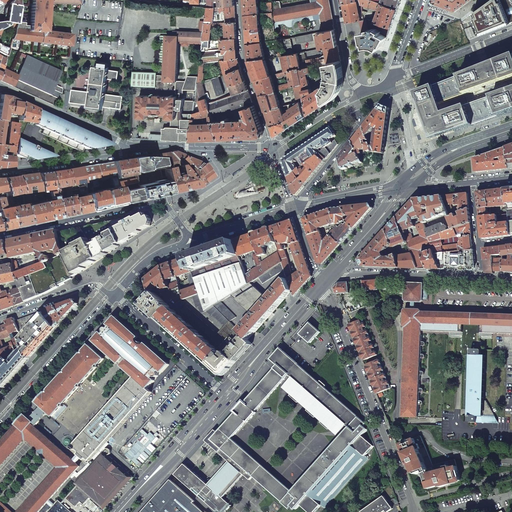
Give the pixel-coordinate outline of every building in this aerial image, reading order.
[(12,0),(10,3),(9,9),(8,15),(6,21),(3,21),(0,21),(0,29),(1,29),(6,27),(9,26),(9,22),(17,24),(17,22),(20,7),(20,5),(20,0),(12,0)] [(15,29),(12,39),(25,40),(70,46),(72,34),(46,31),(49,3),(78,4),(78,0),(32,0),(30,23),(17,22),(17,24),(15,29)] [(273,12),(274,22),(321,13),(322,22),(321,24),(322,26),(323,27),(324,31),(335,29),(334,23),(329,0),(310,0),(312,3),(307,4),(307,2),(303,3),(303,5),(281,9),(280,1),(272,2),(273,12)] [(344,9),(346,23),(359,21),(364,20),(363,17),(360,18),(358,3),(361,2),(361,0),(358,1),(343,4),(344,9)] [(363,17),(364,20),(366,20),(368,19),(370,20),(373,13),(367,12),(369,7),(380,10),(382,3),(374,0),(360,0),(361,0),(361,2),(362,4),(362,13),(363,17)] [(374,0),(382,3),(398,9),(400,0),(374,0)] [(433,0),(434,2),(456,10),(469,0),(433,0)] [(511,0),(491,0),(474,13),(475,16),(482,34),(511,22),(511,0)] [(398,9),(382,3),(380,10),(376,20),(376,21),(385,25),(391,27),(398,9)] [(244,13),(244,16),(259,14),(258,4),(244,5),(244,13)] [(219,6),(220,11),(225,11),(225,21),(226,21),(226,23),(236,22),(236,20),(235,5),(219,6)] [(207,8),(205,22),(212,23),(213,23),(214,15),(215,7),(214,7),(207,8)] [(268,23),(268,25),(274,25),(274,22),(273,12),(267,13),(264,13),(264,20),(271,19),(272,22),(268,23)] [(245,27),(246,29),(260,27),(259,14),(244,16),(245,27)] [(359,21),(361,33),(368,32),(368,30),(366,20),(364,20),(359,21)] [(212,26),(212,23),(205,22),(204,32),(203,40),(209,40),(210,40),(212,26)] [(225,23),(226,36),(223,36),(223,37),(224,39),(236,38),(236,31),(236,22),(226,23),(225,23)] [(382,33),(388,35),(391,27),(385,25),(382,33)] [(246,36),(247,45),(262,42),(260,27),(246,29),(246,36)] [(0,52),(7,56),(9,48),(0,44),(0,31),(1,29),(0,29),(0,52)] [(324,31),(317,33),(317,34),(319,34),(322,49),(324,48),(338,45),(336,37),(335,29),(324,31)] [(364,44),(365,48),(370,47),(374,48),(377,49),(378,50),(380,46),(381,47),(387,37),(380,33),(381,32),(377,29),(373,29),(368,30),(368,32),(361,33),(363,44),(364,44)] [(179,40),(203,41),(203,40),(204,32),(174,31),(171,33),(171,36),(179,36),(179,40)] [(316,33),(295,37),(297,44),(317,39),(316,33)] [(171,36),(167,36),(166,65),(165,75),(157,75),(157,87),(157,89),(176,89),(176,81),(177,81),(179,40),(179,36),(171,36)] [(221,49),(237,48),(237,47),(236,38),(224,39),(221,39),(221,49)] [(287,39),(282,39),(284,53),(285,56),(289,55),(293,54),(290,38),(287,39)] [(262,42),(247,45),(248,52),(249,60),(265,58),(262,42)] [(338,45),(324,48),(326,58),(327,63),(341,61),(340,55),(338,45)] [(227,55),(229,55),(229,59),(238,58),(237,52),(237,48),(221,49),(219,50),(220,56),(223,55),(227,55)] [(219,50),(208,50),(202,51),(200,63),(204,63),(221,60),(224,60),(223,55),(220,56),(219,50)] [(293,54),(289,55),(292,70),(299,68),(300,69),(310,67),(317,65),(327,63),(326,58),(320,59),(320,58),(307,60),(305,52),(293,54)] [(16,79),(50,95),(55,85),(61,71),(26,55),(17,75),(16,79)] [(282,56),(285,72),(289,71),(292,70),(289,55),(285,56),(282,56)] [(511,56),(496,62),(488,65),(477,69),(458,77),(433,86),(415,93),(422,111),(424,115),(433,139),(454,132),(472,125),(498,116),(511,111),(511,56)] [(221,60),(225,74),(227,74),(241,68),(238,60),(238,58),(229,59),(224,60),(221,60)] [(265,58),(249,60),(250,64),(256,80),(270,76),(265,58)] [(329,75),(327,85),(323,91),(325,103),(331,99),(334,97),(336,95),(337,94),(339,92),(340,89),(341,87),(342,83),(343,79),(343,74),(341,61),(327,63),(329,75)] [(72,89),(70,102),(73,102),(95,105),(101,106),(101,110),(103,110),(104,106),(122,108),(123,103),(123,96),(105,94),(108,78),(118,80),(119,71),(109,69),(109,67),(95,65),(92,92),(72,89)] [(317,65),(310,67),(311,76),(312,79),(320,78),(317,65)] [(303,84),(305,97),(322,87),(322,86),(310,88),(307,77),(311,76),(310,67),(300,69),(303,84)] [(227,74),(231,86),(245,80),(245,79),(241,68),(227,74)] [(303,84),(300,69),(299,68),(292,70),(289,71),(291,82),(278,86),(279,89),(278,89),(278,90),(295,86),(303,84)] [(10,72),(3,69),(1,73),(0,76),(0,80),(3,82),(5,83),(10,72)] [(132,86),(157,87),(157,75),(157,72),(133,71),(132,86)] [(17,75),(10,72),(5,83),(9,85),(12,86),(16,79),(17,75)] [(257,83),(261,95),(277,91),(276,89),(272,75),(270,76),(256,80),(257,83)] [(198,84),(198,76),(188,76),(186,81),(177,81),(176,81),(176,89),(177,89),(177,93),(180,93),(180,95),(183,95),(183,93),(184,93),(184,90),(197,90),(197,83),(198,84)] [(211,79),(217,96),(219,96),(224,94),(218,77),(211,79)] [(50,95),(16,79),(12,86),(53,105),(56,98),(56,97),(58,92),(60,93),(61,93),(62,88),(55,85),(50,95)] [(231,86),(234,95),(248,89),(246,83),(245,80),(231,86)] [(197,90),(195,102),(195,103),(200,101),(202,110),(210,108),(208,103),(202,82),(198,84),(197,83),(197,90)] [(305,97),(303,84),(295,86),(298,102),(301,101),(305,100),(305,97)] [(305,100),(308,114),(325,103),(323,91),(322,87),(305,97),(305,100)] [(228,97),(233,109),(253,102),(248,89),(234,95),(228,97)] [(266,111),(281,106),(280,102),(277,91),(261,95),(262,97),(266,111)] [(0,119),(4,121),(10,122),(18,123),(19,120),(21,101),(9,95),(9,96),(8,97),(5,96),(5,95),(1,94),(0,97),(0,119)] [(172,95),(172,96),(139,95),(139,117),(148,117),(148,113),(168,114),(168,118),(172,118),(176,118),(177,105),(177,99),(177,98),(177,96),(173,96),(173,95),(172,95)] [(210,108),(212,116),(233,109),(228,97),(215,101),(212,102),(208,103),(210,108)] [(163,140),(182,141),(182,140),(185,140),(186,140),(187,132),(191,132),(194,113),(195,103),(195,102),(195,101),(185,100),(185,99),(183,99),(180,98),(179,105),(177,105),(176,118),(172,118),(172,127),(166,127),(166,128),(163,128),(163,134),(163,140)] [(21,101),(19,120),(34,123),(36,108),(33,107),(21,101)] [(288,128),(306,116),(301,101),(298,102),(295,103),(296,104),(287,110),(288,111),(287,112),(287,114),(289,118),(285,121),(288,128)] [(238,120),(239,138),(262,137),(263,132),(256,113),(254,105),(244,109),(248,119),(239,120),(238,120)] [(271,125),(272,128),(278,125),(285,121),(289,118),(287,114),(287,112),(285,105),(281,106),(266,111),(271,125)] [(374,152),(384,154),(390,109),(382,105),(364,128),(367,137),(375,127),(377,128),(374,152)] [(44,129),(83,147),(86,149),(87,146),(88,147),(89,148),(98,146),(111,144),(112,144),(113,144),(87,132),(69,123),(50,115),(36,108),(34,123),(34,124),(41,128),(44,129)] [(191,132),(190,141),(220,139),(214,121),(212,116),(210,108),(202,110),(194,113),(191,132)] [(214,121),(220,139),(239,138),(238,120),(237,120),(214,121)] [(278,125),(272,128),(275,136),(280,133),(288,128),(285,121),(278,125)] [(10,122),(6,145),(7,145),(15,146),(16,138),(18,123),(10,122)] [(283,161),(289,177),(300,169),(304,167),(305,165),(320,155),(317,150),(324,145),(326,149),(334,144),(333,143),(332,140),(338,136),(332,128),(310,143),(283,161)] [(353,142),(359,155),(363,154),(361,150),(366,148),(365,145),(367,145),(365,141),(369,139),(367,137),(364,128),(353,142)] [(83,147),(44,129),(42,133),(45,135),(81,152),(83,147)] [(38,148),(20,139),(16,138),(15,146),(14,154),(22,158),(21,160),(29,159),(29,158),(31,159),(34,159),(54,156),(54,155),(55,156),(38,148)] [(321,154),(327,159),(333,152),(339,145),(336,141),(333,143),(334,144),(326,149),(324,145),(317,150),(320,155),(321,154)] [(353,142),(339,159),(340,163),(343,170),(347,168),(348,166),(349,166),(350,167),(351,167),(353,166),(353,165),(353,164),(359,161),(360,163),(362,162),(359,155),(353,142)] [(0,167),(3,168),(13,166),(13,161),(14,154),(15,146),(7,145),(6,151),(12,152),(11,156),(6,155),(5,156),(2,155),(3,147),(3,146),(4,147),(5,145),(0,144),(0,167)] [(506,148),(496,151),(474,159),(476,172),(491,171),(509,169),(508,160),(506,148)] [(181,165),(186,172),(188,170),(184,166),(189,162),(183,155),(175,151),(170,152),(181,165)] [(163,166),(164,169),(170,168),(176,166),(178,166),(181,165),(170,152),(160,154),(161,157),(163,166)] [(301,179),(292,186),(295,194),(298,195),(305,186),(312,177),(320,168),(327,159),(321,154),(320,155),(305,165),(308,168),(310,169),(303,177),(301,179)] [(183,155),(189,162),(193,166),(205,182),(215,176),(206,164),(183,155)] [(143,156),(132,158),(135,172),(163,166),(161,157),(147,157),(146,156),(145,156),(144,157),(143,156)] [(123,160),(113,161),(117,177),(135,174),(135,172),(132,158),(123,160)] [(105,179),(109,178),(117,177),(113,161),(96,164),(98,177),(105,176),(105,179)] [(81,167),(84,182),(100,180),(105,179),(105,176),(98,177),(96,164),(92,165),(84,166),(81,167)] [(167,182),(169,193),(185,190),(195,187),(198,187),(186,172),(181,165),(178,166),(179,167),(180,175),(178,176),(178,175),(177,175),(177,173),(175,173),(175,175),(174,176),(174,177),(172,177),(170,168),(164,169),(165,176),(167,182)] [(138,186),(162,180),(162,182),(165,181),(166,182),(167,182),(165,176),(161,177),(159,171),(164,169),(163,166),(135,172),(135,174),(136,178),(137,183),(119,187),(120,192),(138,188),(138,186)] [(186,172),(198,187),(205,182),(193,166),(188,170),(186,172)] [(67,169),(70,184),(84,182),(81,167),(74,168),(67,169)] [(54,190),(55,194),(59,193),(59,189),(57,189),(56,187),(66,185),(65,186),(67,191),(71,191),(71,188),(70,184),(67,169),(56,171),(51,171),(54,189),(54,190)] [(300,169),(289,177),(292,186),(301,179),(299,177),(302,175),(300,169)] [(38,173),(42,190),(54,189),(51,171),(44,172),(38,173)] [(18,176),(22,192),(22,193),(30,192),(42,190),(38,173),(28,174),(18,176)] [(11,177),(4,178),(6,190),(7,196),(11,195),(22,192),(18,176),(11,177)] [(116,205),(122,203),(120,192),(119,187),(118,182),(117,177),(109,178),(112,188),(104,190),(103,187),(102,188),(102,190),(106,207),(116,205)] [(136,178),(118,182),(119,187),(137,183),(136,178)] [(85,188),(86,190),(93,188),(93,187),(101,185),(100,180),(84,182),(85,185),(85,188)] [(150,197),(155,196),(154,195),(159,194),(159,195),(165,194),(169,193),(167,182),(166,182),(165,181),(162,182),(162,180),(138,186),(138,188),(120,192),(122,203),(132,201),(132,200),(133,200),(135,199),(135,200),(150,197)] [(87,194),(86,190),(85,188),(79,189),(76,190),(71,191),(76,214),(84,212),(90,211),(87,194)] [(508,204),(506,189),(497,190),(488,191),(490,208),(490,209),(492,209),(492,208),(508,206),(508,204)] [(60,217),(55,194),(54,190),(49,192),(50,196),(51,197),(52,200),(44,201),(48,220),(55,218),(60,217)] [(87,194),(90,211),(99,208),(106,207),(102,190),(87,194)] [(55,194),(60,217),(69,215),(76,214),(71,191),(67,191),(68,197),(59,199),(59,195),(60,195),(59,193),(55,194)] [(490,208),(488,191),(483,192),(478,192),(478,201),(480,212),(480,217),(490,216),(490,215),(488,215),(487,208),(490,208)] [(24,203),(29,224),(39,222),(48,220),(44,201),(33,204),(30,192),(22,193),(22,194),(22,195),(24,203)] [(469,205),(468,193),(462,194),(456,195),(457,203),(457,206),(458,208),(459,213),(469,209),(469,205)] [(457,203),(456,195),(446,196),(443,196),(451,216),(455,215),(459,213),(458,208),(452,209),(451,204),(457,203)] [(0,226),(1,230),(12,228),(14,227),(10,206),(4,208),(3,204),(6,203),(4,196),(0,196),(0,226)] [(459,213),(461,216),(457,218),(455,215),(451,216),(443,196),(431,198),(415,199),(424,223),(444,215),(447,214),(452,228),(451,228),(452,230),(471,223),(470,212),(469,209),(459,213)] [(421,251),(433,247),(430,238),(427,230),(424,223),(415,199),(405,211),(398,218),(407,242),(411,254),(417,269),(428,269),(422,253),(421,251)] [(29,224),(24,203),(14,205),(10,206),(14,227),(23,225),(29,224)] [(359,206),(343,207),(349,217),(353,216),(347,223),(355,229),(365,217),(373,208),(371,204),(359,206)] [(349,217),(343,207),(341,208),(332,209),(336,223),(338,222),(338,223),(339,224),(340,225),(347,220),(345,218),(349,217)] [(330,209),(328,210),(319,213),(323,227),(332,224),(333,224),(334,224),(335,224),(336,223),(332,209),(330,209)] [(323,227),(319,213),(317,214),(303,218),(309,236),(321,232),(320,229),(322,228),(323,227)] [(122,218),(111,221),(117,232),(125,243),(127,241),(127,240),(138,234),(137,233),(151,226),(149,222),(147,217),(145,214),(133,220),(131,216),(122,218)] [(498,223),(497,216),(490,216),(480,217),(481,227),(482,239),(496,238),(511,236),(510,223),(500,224),(500,225),(498,223)] [(407,242),(398,218),(394,223),(386,231),(389,233),(394,247),(407,242)] [(285,244),(291,242),(292,245),(300,241),(293,220),(283,223),(270,228),(282,263),(287,277),(292,274),(288,259),(285,249),(286,249),(287,248),(285,244)] [(109,221),(97,224),(85,226),(82,227),(100,259),(102,258),(104,257),(104,256),(116,249),(115,248),(125,243),(117,232),(111,221),(109,221)] [(355,229),(347,223),(346,225),(344,224),(343,224),(342,226),(342,225),(341,226),(339,227),(338,226),(330,235),(341,244),(343,242),(354,230),(355,229)] [(472,237),(471,223),(452,230),(448,231),(430,238),(433,247),(434,251),(436,255),(473,250),(473,245),(472,237)] [(447,226),(443,224),(427,230),(430,238),(448,231),(447,226)] [(71,277),(78,274),(80,273),(82,271),(82,270),(92,265),(91,263),(100,259),(82,227),(59,232),(63,247),(66,253),(60,256),(51,261),(46,263),(48,268),(27,277),(30,285),(21,289),(26,302),(39,296),(48,293),(65,284),(64,283),(72,279),(71,277)] [(253,234),(266,273),(282,263),(270,228),(263,230),(253,234)] [(53,251),(59,250),(58,253),(60,256),(66,253),(63,247),(59,232),(59,230),(47,232),(36,235),(39,251),(40,252),(43,259),(46,263),(51,261),(48,256),(49,256),(47,253),(51,252),(51,254),(53,253),(53,251)] [(379,267),(399,268),(397,257),(394,247),(389,233),(386,231),(372,247),(360,260),(363,267),(379,267)] [(325,242),(321,232),(309,236),(314,252),(318,264),(323,265),(341,244),(330,235),(329,236),(330,236),(325,242)] [(253,234),(235,240),(239,254),(241,260),(244,259),(243,256),(254,252),(258,267),(246,275),(249,284),(250,283),(266,273),(253,234)] [(20,238),(8,241),(11,254),(12,259),(40,252),(39,251),(36,235),(20,238)] [(192,271),(239,254),(235,240),(228,243),(212,248),(193,255),(187,257),(192,271)] [(0,242),(0,258),(2,258),(2,256),(11,254),(8,241),(0,242)] [(300,241),(292,245),(299,265),(300,271),(305,284),(312,276),(305,255),(300,241)] [(511,245),(502,247),(502,255),(503,257),(504,257),(504,256),(510,255),(510,261),(511,260),(511,245)] [(493,248),(483,249),(484,253),(484,260),(493,260),(493,256),(502,255),(502,247),(493,248)] [(436,255),(441,269),(447,270),(449,268),(451,268),(453,268),(456,270),(463,270),(465,269),(469,269),(470,271),(475,271),(477,268),(476,249),(473,250),(436,255)] [(436,255),(434,251),(425,254),(424,252),(422,253),(428,269),(439,269),(441,269),(436,255)] [(239,254),(192,271),(197,286),(200,294),(206,311),(214,306),(231,295),(249,284),(246,275),(241,260),(239,254)] [(417,269),(411,254),(397,257),(399,268),(406,268),(417,269)] [(177,277),(187,274),(190,284),(194,283),(195,286),(197,286),(192,271),(187,257),(172,263),(177,277)] [(493,260),(484,260),(486,274),(494,274),(494,271),(497,271),(504,271),(503,261),(503,258),(493,260)] [(42,263),(15,274),(17,281),(27,277),(48,268),(46,263),(43,259),(41,259),(42,263)] [(6,266),(0,266),(0,276),(15,273),(14,271),(12,262),(12,260),(5,262),(6,266)] [(511,260),(510,261),(503,261),(504,271),(504,272),(511,272),(511,260)] [(180,288),(177,277),(172,263),(162,266),(170,288),(171,291),(180,288)] [(266,273),(250,283),(265,296),(263,298),(266,301),(286,279),(289,281),(288,280),(287,277),(282,263),(266,273)] [(158,288),(161,286),(163,290),(170,288),(162,266),(153,274),(146,279),(151,292),(155,290),(154,288),(158,287),(158,288)] [(300,271),(288,280),(289,281),(292,291),(294,297),(300,289),(305,284),(300,271)] [(30,285),(27,277),(17,281),(15,274),(15,273),(0,276),(0,303),(2,310),(13,307),(17,305),(17,306),(23,303),(26,302),(21,289),(30,285)] [(256,313),(239,332),(248,340),(256,332),(267,319),(272,313),(278,306),(288,295),(292,291),(289,281),(286,279),(266,301),(263,298),(265,296),(250,283),(249,284),(231,295),(250,312),(253,310),(256,313)] [(378,290),(379,280),(363,281),(364,291),(378,290)] [(349,293),(348,282),(339,283),(334,289),(335,292),(336,294),(349,293)] [(406,302),(421,302),(423,300),(423,299),(424,288),(424,286),(424,284),(405,283),(405,300),(406,302)] [(184,299),(193,296),(200,294),(197,286),(195,286),(181,291),(184,299)] [(152,296),(148,301),(144,305),(150,311),(159,319),(169,307),(170,307),(155,293),(152,296)] [(200,294),(193,296),(197,307),(199,307),(201,313),(206,311),(200,294)] [(231,295),(214,306),(229,322),(239,332),(256,313),(253,310),(250,312),(231,295)] [(75,299),(56,306),(66,318),(78,304),(75,299)] [(46,314),(57,328),(66,318),(56,306),(48,309),(43,311),(46,314)] [(198,316),(186,306),(181,310),(183,312),(193,321),(198,316)] [(214,306),(206,311),(212,315),(225,326),(229,322),(214,306)] [(169,307),(159,319),(182,339),(209,364),(220,352),(169,307)] [(404,311),(403,326),(405,327),(406,327),(416,328),(421,328),(421,331),(463,332),(463,325),(480,325),(480,338),(480,333),(511,333),(511,315),(472,314),(422,312),(420,309),(406,309),(404,311)] [(21,336),(23,340),(26,349),(30,358),(57,328),(46,314),(43,311),(16,321),(19,330),(21,336)] [(198,316),(193,321),(213,340),(218,334),(198,316)] [(93,341),(95,342),(116,361),(121,354),(131,362),(126,369),(135,377),(148,389),(155,381),(152,379),(154,376),(155,377),(156,377),(157,377),(158,377),(159,376),(159,375),(159,374),(158,373),(158,372),(160,370),(162,372),(169,364),(117,318),(115,317),(108,325),(110,326),(107,329),(106,328),(106,329),(105,329),(104,330),(104,331),(104,332),(102,335),(100,333),(93,341)] [(8,320),(6,321),(7,325),(11,334),(19,330),(16,321),(14,318),(8,320)] [(360,320),(350,324),(352,330),(353,332),(363,328),(366,327),(364,323),(363,319),(360,320)] [(213,340),(226,352),(236,361),(245,352),(252,344),(248,340),(239,332),(229,322),(225,326),(218,334),(213,340)] [(310,323),(300,334),(311,343),(320,332),(310,323)] [(4,346),(1,340),(12,336),(11,334),(7,325),(4,326),(0,327),(0,354),(2,360),(9,357),(18,353),(14,342),(12,343),(13,346),(7,349),(5,345),(4,346)] [(480,350),(480,338),(480,325),(463,325),(463,332),(462,355),(463,355),(461,409),(469,410),(471,355),(473,355),(473,353),(472,353),(471,352),(471,351),(471,350),(472,350),(473,349),(480,350)] [(363,328),(353,332),(355,337),(356,339),(366,335),(369,334),(367,330),(366,327),(363,328)] [(419,371),(420,358),(420,354),(420,346),(421,342),(421,331),(421,328),(416,328),(406,327),(405,327),(406,328),(402,417),(417,417),(418,405),(418,401),(419,392),(419,388),(419,375),(419,371)] [(366,335),(356,339),(358,344),(359,346),(369,342),(372,341),(370,337),(369,334),(366,335)] [(21,336),(13,340),(14,342),(18,353),(26,349),(23,340),(21,336)] [(369,342),(359,346),(361,351),(361,353),(372,349),(374,348),(373,344),(372,341),(369,342)] [(45,409),(94,354),(92,352),(93,350),(91,347),(88,345),(83,351),(84,352),(84,353),(83,352),(82,352),(82,353),(81,354),(82,355),(81,354),(66,371),(67,372),(66,372),(65,372),(64,372),(64,373),(64,374),(64,375),(63,374),(48,390),(50,391),(49,392),(48,391),(47,392),(47,393),(47,394),(45,393),(37,402),(41,406),(45,409)] [(372,349),(361,353),(364,359),(364,360),(377,355),(376,351),(374,348),(372,349)] [(9,357),(0,366),(0,389),(1,390),(30,358),(26,349),(18,353),(9,357)] [(291,510),(293,507),(296,510),(301,506),(307,511),(315,511),(373,447),(362,436),(368,430),(364,427),(367,425),(325,388),(327,386),(321,381),(319,383),(298,365),(299,364),(295,361),(289,355),(285,352),(281,349),(271,360),(278,366),(275,369),(246,403),(244,402),(235,412),(237,413),(218,434),(216,431),(207,440),(209,444),(215,449),(215,450),(229,463),(208,486),(194,473),(187,468),(184,467),(177,475),(176,476),(216,511),(226,511),(231,506),(222,498),(243,475),(250,481),(253,477),(291,510)] [(482,401),(484,356),(481,356),(481,350),(480,350),(473,349),(472,350),(471,350),(471,351),(471,352),(472,353),(473,353),(473,355),(471,355),(469,410),(468,416),(469,416),(468,421),(469,421),(469,422),(471,423),(476,423),(477,416),(496,417),(486,401),(482,401)] [(94,354),(45,409),(48,412),(53,416),(104,359),(93,350),(92,352),(94,354)] [(220,352),(209,364),(214,368),(220,374),(226,373),(236,361),(226,352),(223,355),(220,352)] [(115,361),(125,370),(126,369),(131,362),(121,354),(116,361),(115,361)] [(379,360),(366,365),(367,367),(369,372),(380,368),(382,367),(380,363),(379,360)] [(380,368),(369,372),(370,374),(372,379),(382,375),(385,374),(383,370),(382,367),(380,368)] [(373,381),(375,386),(385,382),(388,381),(386,377),(385,374),(382,375),(372,379),(373,381)] [(90,461),(152,392),(148,389),(135,377),(130,382),(72,447),(76,450),(77,449),(80,452),(83,455),(90,461)] [(128,381),(70,445),(72,447),(130,382),(128,381)] [(375,388),(378,393),(388,389),(391,388),(389,384),(388,381),(385,382),(375,386),(375,388)] [(37,410),(30,419),(31,420),(31,419),(34,422),(32,424),(35,427),(48,412),(45,409),(41,406),(37,410)] [(0,511),(38,511),(79,466),(76,464),(73,461),(35,427),(32,424),(34,422),(31,419),(31,420),(30,419),(26,415),(24,417),(24,416),(17,424),(17,425),(0,444),(0,511)] [(419,450),(427,470),(434,467),(433,465),(421,436),(414,439),(417,445),(419,444),(421,449),(419,450)] [(407,462),(408,465),(409,464),(413,474),(416,474),(419,473),(427,470),(419,450),(421,449),(419,444),(417,445),(414,439),(401,444),(406,456),(405,457),(407,462)] [(102,454),(78,481),(77,481),(75,484),(77,486),(90,497),(104,510),(133,477),(108,455),(109,455),(110,454),(111,453),(111,451),(111,450),(109,449),(108,448),(106,449),(105,450),(104,451),(102,453),(102,454)] [(80,452),(73,461),(76,464),(81,457),(83,455),(80,452)] [(81,457),(88,463),(90,461),(83,455),(81,457)] [(455,460),(433,465),(434,467),(427,470),(419,473),(420,476),(445,469),(445,467),(450,466),(450,468),(457,467),(455,460)] [(445,469),(420,476),(423,479),(425,481),(426,482),(427,482),(428,489),(440,486),(440,488),(448,485),(448,484),(461,481),(457,467),(450,468),(450,466),(445,467),(445,469)] [(171,481),(142,511),(202,511),(193,504),(195,502),(171,481)] [(77,486),(66,498),(76,507),(81,502),(84,505),(90,497),(77,486)] [(384,511),(385,511),(389,511),(393,509),(384,497),(362,511),(384,511)] [(49,511),(71,511),(59,500),(48,511),(49,511)]
